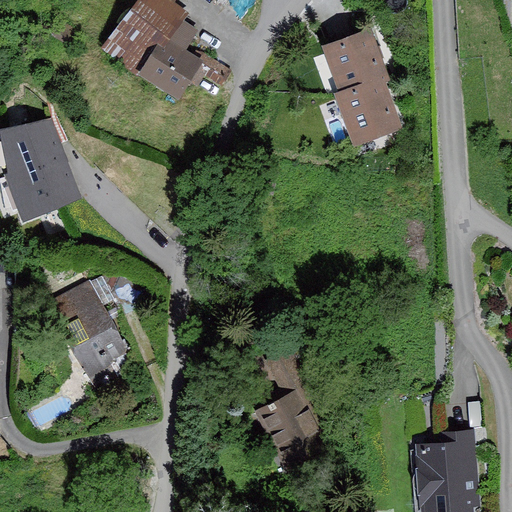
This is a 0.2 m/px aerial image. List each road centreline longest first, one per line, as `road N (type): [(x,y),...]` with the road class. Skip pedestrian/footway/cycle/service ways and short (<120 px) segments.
road 1 (residential): [(300,0),(259,47),(179,299),(165,511)]
road 2 (residential): [(459,202),(463,307),(504,388),(510,511)]
road 3 (residential): [(445,0),(459,202)]
